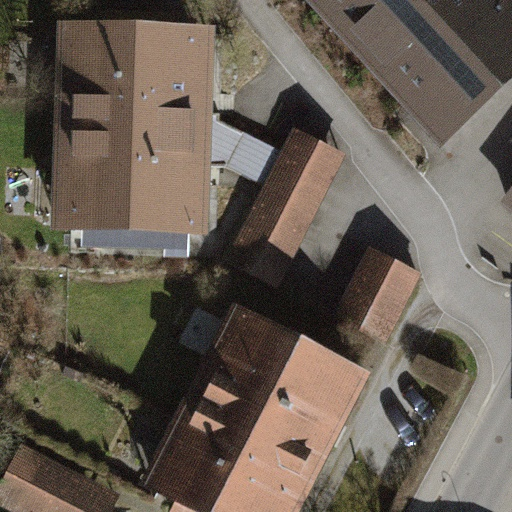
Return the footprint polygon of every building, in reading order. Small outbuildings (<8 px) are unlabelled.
[(511,71),(511,7),(505,0),(328,0),(447,130),(511,71)] [(194,34),(77,31),(72,227),(165,230),(165,256),(188,256),(194,34)] [(296,133),(284,156),(319,174),(331,151),(296,133)] [(319,174),(284,156),(230,263),(276,286),(342,156),(331,151),(319,174)] [(371,252),(338,318),(385,342),(418,275),(371,252)] [(249,318),(160,491),(201,511),(279,511),(352,372),(249,318)] [(108,511),(116,497),(23,450),(0,495),(0,503),(17,511),(108,511)]
